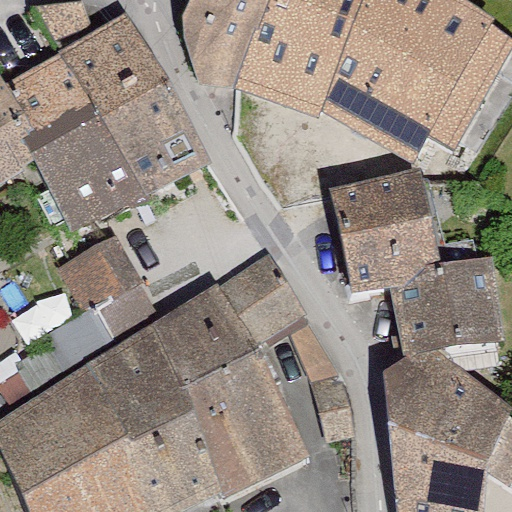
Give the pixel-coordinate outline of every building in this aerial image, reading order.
[(190,0),(178,31),(203,86),(314,130),(333,84),(366,0),(190,0)] [(511,64),(511,44),(447,0),(366,0),(333,84),(450,154),(511,64)] [(123,15),(58,52),(141,197),(207,160),(123,15)] [(58,52),(0,84),(0,91),(38,158),(80,233),(141,197),(58,52)] [(0,178),(38,158),(0,91),(0,178)] [(431,195),(333,202),(342,295),(391,290),(437,285),(431,195)] [(113,235),(51,268),(77,316),(139,284),(113,235)] [(266,257),(216,285),(255,353),(304,325),(266,257)] [(489,279),(437,285),(391,290),(399,361),(450,355),(497,350),(489,279)] [(216,285),(151,321),(218,498),(308,454),(255,353),(216,285)] [(151,321),(83,362),(140,511),(181,511),(218,498),(151,321)] [(511,408),(450,355),(399,361),(384,376),(394,422),(396,511),(511,511),(511,422),(508,420),(511,412),(511,408)] [(140,511),(83,362),(0,415),(0,460),(19,511),(140,511)]
